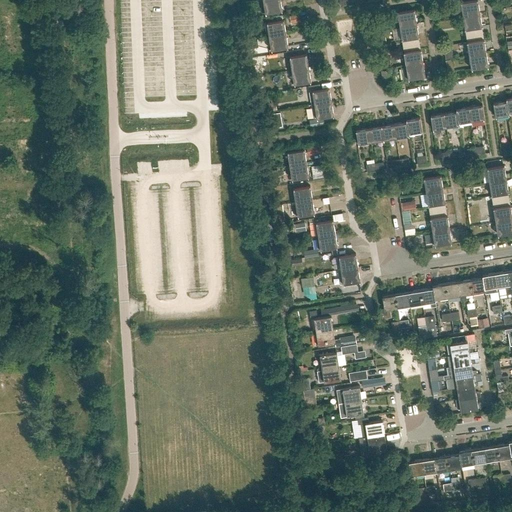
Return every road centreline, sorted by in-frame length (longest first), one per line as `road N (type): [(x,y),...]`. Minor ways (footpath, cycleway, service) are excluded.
road 1 (residential): [(360,77),(364,103),(511,81)]
road 2 (residential): [(382,272),(511,250)]
